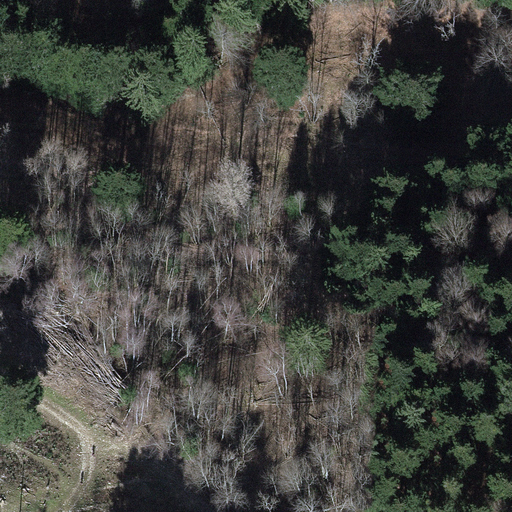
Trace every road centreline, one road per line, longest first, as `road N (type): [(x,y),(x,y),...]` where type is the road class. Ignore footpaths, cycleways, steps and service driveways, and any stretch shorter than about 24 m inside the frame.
road 1 (track): [(0,368),(95,444),(215,511)]
road 2 (track): [(0,510),(44,501),(88,477),(95,444)]
